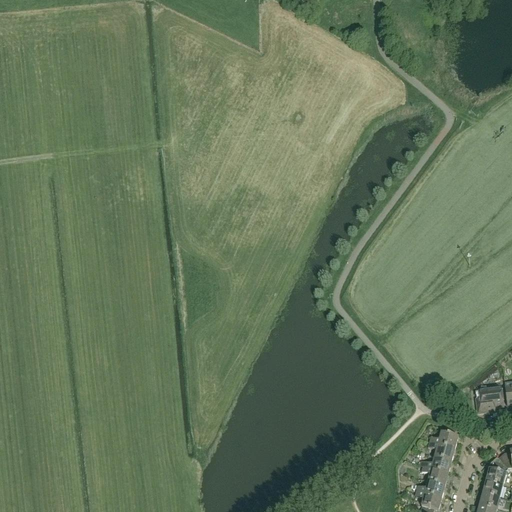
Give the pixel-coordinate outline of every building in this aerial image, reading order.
[(503,408),(501,387),(495,387),(495,391),(479,393),(480,401),(476,401),(478,416),(497,413),(497,409),(503,408)] [(455,452),(458,439),(441,434),(439,442),(431,440),(430,445),(455,452)] [(452,464),(455,452),(430,445),(428,450),(436,452),(434,459),(452,464)] [(511,452),(510,453),(510,455),(504,455),(498,461),(507,471),(511,470),(511,452)] [(448,476),(452,464),(434,459),(432,466),(424,464),(423,469),(448,476)] [(506,477),(508,478),(511,475),(507,471),(498,461),(493,466),(491,472),(489,471),(486,484),(503,488),(506,477)] [(445,488),(448,476),(423,469),(422,474),(430,476),(428,483),(445,488)] [(442,500),(445,488),(428,483),(426,491),(418,488),(416,493),(442,500)] [(500,500),(503,488),(486,484),(482,496),(500,500)] [(436,511),(438,511),(442,500),(416,493),(415,498),(423,500),(421,508),(422,508),(420,511),(434,511),(436,511)] [(494,511),(496,511),(500,500),(482,496),(479,508),(494,511)]
